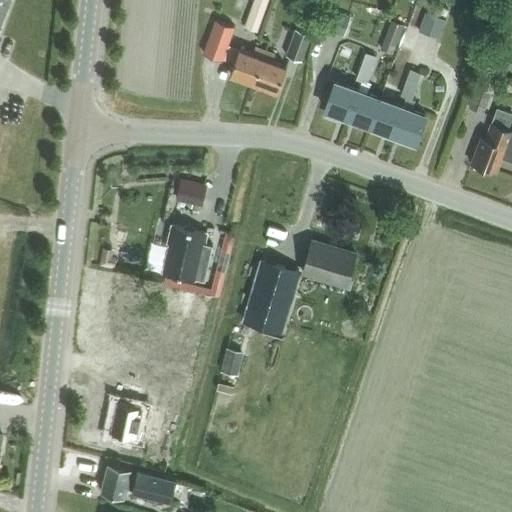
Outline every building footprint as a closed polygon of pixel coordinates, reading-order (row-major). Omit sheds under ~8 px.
[(0,0),(0,24),(9,0),(0,0)] [(261,26),(269,0),(252,0),(246,21),(261,26)] [(343,36),(350,16),(326,7),(319,27),(343,36)] [(437,38),(445,19),(425,12),(418,31),(437,38)] [(221,60),(234,26),(215,19),(202,53),(221,60)] [(401,24),(389,20),(379,48),(391,52),(401,24)] [(309,33),(293,27),(284,55),(300,60),(309,33)] [(509,43),(511,34),(511,30),(504,28),(500,40),(509,43)] [(477,76),(466,107),(482,112),(492,82),(493,82),(506,48),(493,43),(480,77),(477,76)] [(252,82),(264,50),(254,47),(251,53),(238,48),(229,74),(252,82)] [(272,61),(274,54),(264,50),(252,82),(276,91),(285,66),(272,61)] [(359,65),(370,69),(375,56),(364,52),(359,65)] [(366,81),(370,69),(359,65),(355,77),(360,79),(366,81)] [(403,81),(414,85),(419,72),(408,68),(403,81)] [(369,82),(366,81),(360,79),(356,89),(357,89),(347,117),(369,126),(380,98),(366,92),(369,82)] [(357,89),(356,89),(335,81),(324,109),(347,117),(357,89)] [(410,98),(414,85),(403,81),(399,94),(404,96),(410,98)] [(413,99),(410,98),(404,96),(401,105),(402,106),(391,134),(414,142),(425,114),(410,109),(413,99)] [(402,106),(401,105),(380,98),(369,126),(391,134),(402,106)] [(511,127),(511,130),(507,128),(511,114),(511,113),(496,107),(490,122),(484,138),(480,136),(470,163),(495,172),(501,156),(511,160),(511,127)] [(181,178),(175,200),(200,206),(205,184),(202,183),(199,182),(189,180),(181,178)] [(170,243),(164,271),(204,280),(212,245),(204,243),(206,232),(171,224),(167,242),(170,243)] [(226,231),(210,293),(216,294),(219,295),(234,233),(233,233),(227,231),(226,231)] [(345,285),(355,253),(311,240),(301,271),(345,285)] [(113,268),(116,256),(111,255),(112,249),(102,247),(98,265),(113,268)] [(299,269),(258,257),(240,321),(280,332),(299,269)] [(237,374),(243,351),(226,346),(220,369),(237,374)] [(140,408),(141,407),(146,382),(122,377),(110,430),(134,436),(134,435),(152,439),(158,412),(140,408)] [(132,470),(107,464),(100,490),(123,496),(125,487),(131,489),(131,491),(170,501),(176,478),(137,468),(136,473),(131,472),(132,470)]
